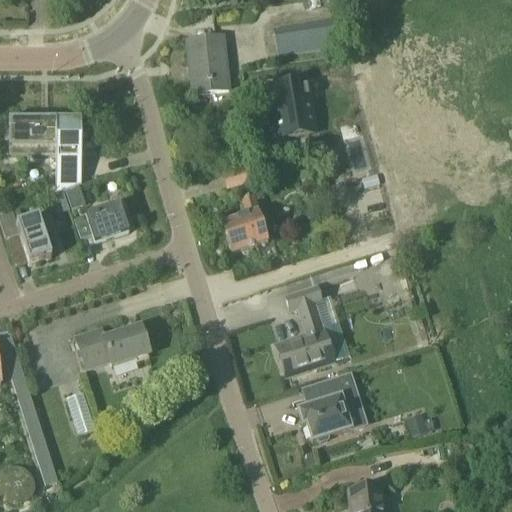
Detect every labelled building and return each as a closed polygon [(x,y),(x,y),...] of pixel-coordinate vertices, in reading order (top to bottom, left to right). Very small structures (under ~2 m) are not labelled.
[(319,0),(310,2),(311,10),(320,9),(319,0)] [(281,63),(343,52),(339,24),(276,34),(281,63)] [(191,97),(229,93),(223,40),(186,44),(191,97)] [(305,85),(270,91),(279,143),(309,138),(307,125),(312,124),(305,85)] [(55,197),(79,189),(79,129),(10,128),(10,159),(55,159),(55,197)] [(213,164),(217,152),(204,149),(201,160),(213,164)] [(227,191),(255,183),(251,168),(223,176),(227,191)] [(376,178),(362,182),(364,192),(379,188),(376,178)] [(77,193),(66,196),(71,213),(82,210),(77,193)] [(231,258),(268,246),(253,199),(241,203),(246,219),(221,227),(231,258)] [(129,236),(119,208),(85,219),(85,220),(74,224),(80,243),(92,239),(94,247),(129,236)] [(38,222),(16,229),(11,213),(0,216),(0,226),(5,243),(18,239),(28,269),(51,261),(38,222)] [(276,350),(286,381),(331,367),(313,309),(320,306),(316,292),(285,301),(290,316),(298,313),(306,341),(276,350)] [(112,370),(149,358),(140,331),(103,343),(100,334),(75,342),(86,373),(110,365),(112,370)] [(0,344),(0,346),(2,353),(14,350),(11,341),(0,344)] [(16,357),(14,350),(2,353),(4,360),(16,357)] [(7,367),(18,364),(16,357),(4,360),(7,367)] [(7,367),(9,375),(20,371),(18,364),(7,367)] [(23,378),(20,371),(9,375),(11,382),(23,378)] [(11,382),(13,389),(25,385),(23,378),(11,382)] [(359,410),(349,380),(315,390),(321,408),(298,415),(302,428),(306,427),(311,443),(315,441),(318,443),(327,441),(327,437),(349,430),(344,415),(359,410)] [(27,392),(25,385),(13,389),(16,396),(27,392)] [(18,403),(29,399),(27,392),(16,396),(18,403)] [(66,403),(79,439),(95,434),(83,397),(66,403)] [(29,399),(18,403),(20,410),(32,407),(29,399)] [(20,410),(23,417),(34,414),(32,407),(20,410)] [(36,421),(34,414),(23,417),(25,424),(36,421)] [(25,424),(27,432),(38,428),(36,421),(25,424)] [(422,421),(406,427),(412,442),(427,436),(422,421)] [(41,435),(38,428),(27,432),(29,439),(41,435)] [(41,435),(29,439),(32,446),(43,442),(41,435)] [(34,453),(45,449),(43,442),(32,446),(34,453)] [(45,449),(34,453),(36,460),(48,456),(45,449)] [(38,467),(50,464),(48,456),(36,460),(38,467)] [(38,467),(41,474),(52,471),(50,464),(38,467)] [(54,478),(52,471),(41,474),(43,481),(54,478)] [(9,480),(6,476),(3,477),(1,478),(0,479),(0,497),(4,497),(5,499),(7,501),(9,502),(11,504),(13,505),(15,505),(18,505),(20,505),(22,504),(24,503),(26,502),(28,500),(29,498),(31,495),(31,493),(31,490),(31,488),(31,486),(30,484),(29,483),(27,480),(23,478),(21,477),(19,477),(15,477),(12,478),(9,480)] [(54,478),(43,481),(46,490),(57,486),(54,478)] [(349,511),(383,511),(380,491),(347,497),(349,511)]
